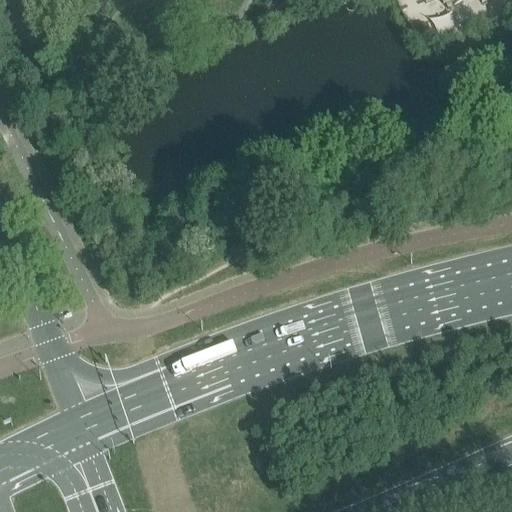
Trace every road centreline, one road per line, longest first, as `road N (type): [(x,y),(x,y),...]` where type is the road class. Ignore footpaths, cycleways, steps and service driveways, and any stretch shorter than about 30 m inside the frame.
road 1 (trunk): [(511,276),(323,327),(79,424)]
road 2 (tertiary): [(79,424),(0,213)]
road 3 (trunk): [(375,511),(511,453)]
